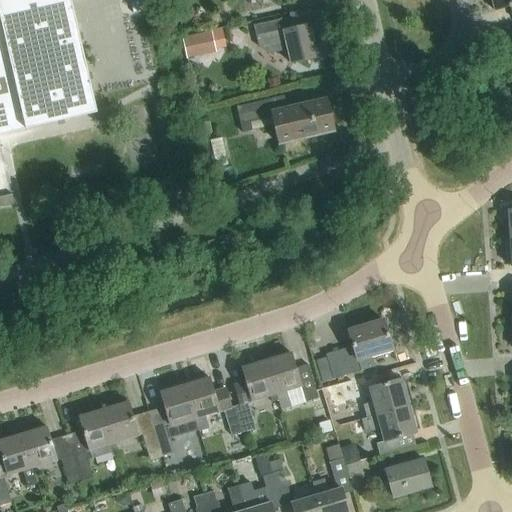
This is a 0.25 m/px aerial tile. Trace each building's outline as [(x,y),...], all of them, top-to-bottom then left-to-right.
[(0,0),(0,135),(99,112),(73,0),(0,0)] [(122,0),(126,14),(143,10),(140,0),(122,0)] [(511,0),(491,0),(494,11),(509,7),(511,20),(511,19),(511,0)] [(269,55),(289,50),(292,64),(318,58),(311,26),(294,30),(291,18),(253,26),(258,48),(269,55)] [(182,38),(187,59),(216,53),(211,32),(182,38)] [(279,144),(335,131),(328,99),(280,110),(277,98),(237,107),(243,133),(254,131),(251,119),(272,114),(279,144)] [(0,207),(14,204),(12,194),(0,197),(0,207)] [(211,252),(231,246),(228,236),(208,242),(211,252)] [(353,349),(335,355),(327,357),(333,379),(361,370),(361,371),(375,367),(371,356),(392,350),(383,321),(348,331),(353,349)] [(290,404),(288,397),(286,391),(300,386),(305,401),(316,398),(306,364),(294,367),(290,352),(266,360),(278,400),(277,400),(279,407),(290,404)] [(252,403),(252,401),(269,396),(271,402),(277,400),(278,400),(266,360),(241,367),(246,382),(233,386),(239,406),(235,407),(244,433),(255,429),(247,404),(252,403)] [(208,377),(184,384),(194,418),(198,431),(198,432),(208,429),(204,415),(219,411),(219,413),(224,412),(232,437),(244,433),(235,407),(232,408),(226,388),(213,392),(208,377)] [(366,393),(362,379),(322,390),(326,405),(366,393)] [(365,407),(368,419),(410,407),(406,395),(409,394),(406,382),(403,382),(402,380),(369,389),(373,405),(365,407)] [(164,407),(149,412),(163,457),(174,454),(169,439),(198,431),(194,418),(184,384),(159,392),(164,407)] [(127,402),(103,409),(114,443),(137,436),(137,437),(142,436),(150,461),(163,457),(149,412),(131,417),(127,402)] [(413,419),(410,407),(368,419),(361,421),(365,434),(380,430),(384,443),(376,445),(379,456),(398,451),(395,440),(417,435),(416,431),(419,430),(415,418),(413,419)] [(78,417),(82,431),(67,436),(81,482),(92,479),(87,461),(116,452),(113,443),(114,443),(103,409),(78,417)] [(67,436),(49,442),(44,426),(22,434),(32,468),(55,461),(56,462),(61,460),(68,486),(81,482),(67,436)] [(0,455),(0,506),(11,503),(3,477),(22,471),(27,488),(37,484),(32,468),(22,434),(0,440),(0,453),(0,455)] [(272,474),(282,471),(279,460),(269,463),(272,474)] [(348,511),(344,494),(353,492),(347,470),(346,466),(345,467),(343,460),(329,464),(337,490),(328,493),(324,479),(312,483),(314,492),(316,492),(321,511),(348,511)] [(393,498),(431,487),(423,460),(385,471),(393,498)] [(347,470),(353,492),(367,488),(359,463),(346,466),(347,470)] [(282,471),(272,474),(282,505),(292,502),(282,471)] [(273,511),(273,510),(282,507),(282,505),(272,474),(262,477),(265,489),(253,492),(251,483),(239,487),(246,511),(273,511)] [(227,490),(233,511),(220,511),(217,503),(216,503),(213,492),(204,495),(208,511),(246,511),(239,487),(227,490)] [(307,499),(292,503),(294,511),(321,511),(316,492),(314,492),(305,495),(307,499)] [(195,511),(184,511),(181,501),(167,505),(169,511),(208,511),(204,495),(193,498),(196,509),(194,509),(195,511)]
